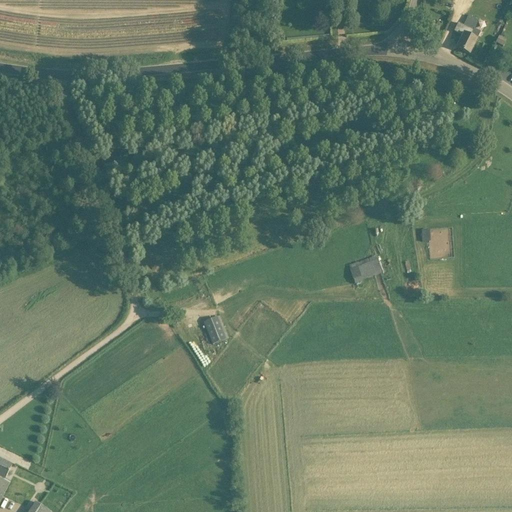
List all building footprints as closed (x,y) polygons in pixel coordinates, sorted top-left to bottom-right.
[(474,31),(471,30),(458,23),(453,32),(462,36),(456,48),(469,55),(476,40),(470,37),(474,31)] [(503,47),(505,41),(499,38),(496,44),(503,47)] [(423,218),(422,212),(418,210),(413,213),(413,218),(418,220),(423,218)] [(355,284),(381,275),(376,261),(350,270),(355,284)] [(226,340),(217,318),(204,323),(213,345),(226,340)] [(0,503),(10,482),(5,480),(12,466),(0,459),(0,503)] [(53,511),(56,510),(45,502),(42,507),(35,502),(28,511),(53,511)]
